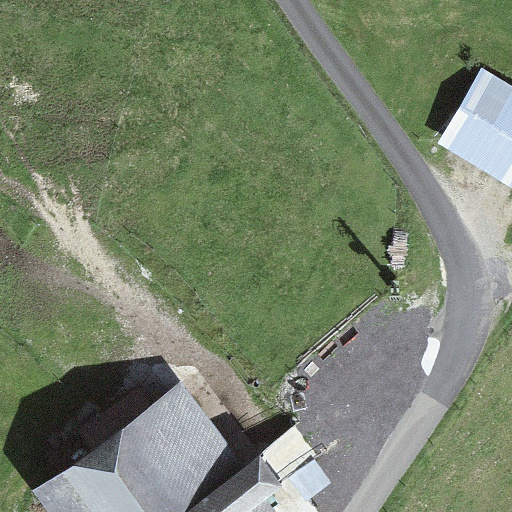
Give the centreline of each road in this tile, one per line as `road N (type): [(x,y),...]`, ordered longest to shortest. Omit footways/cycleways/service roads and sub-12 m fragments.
road 1 (track): [(470,293),(450,227),(294,0)]
road 2 (track): [(362,511),(449,365),(470,293)]
